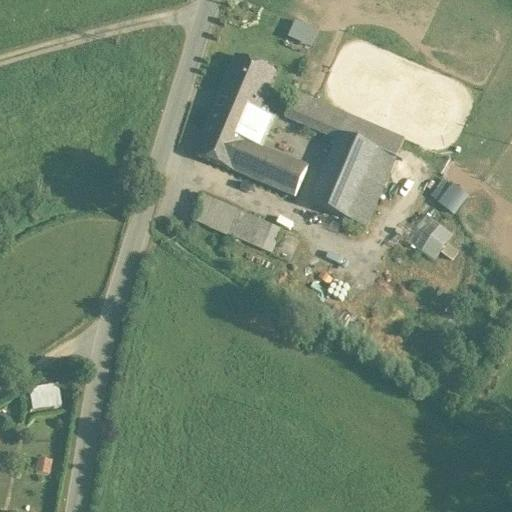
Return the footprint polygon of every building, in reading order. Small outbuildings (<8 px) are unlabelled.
[(293,21),(287,39),(314,47),(319,29),(293,21)] [(276,75),(236,58),(207,127),(260,149),(273,119),(259,113),(276,75)] [(404,141),(295,94),(285,119),(338,142),(311,206),(366,230),(404,141)] [(260,149),(207,127),(195,157),(295,200),(307,172),(306,169),(260,149)] [(443,179),(430,197),(454,215),(468,196),(443,179)] [(281,233),(201,198),(193,217),(272,254),(281,233)] [(407,241),(433,262),(455,236),(428,215),(407,241)] [(28,387),(30,409),(59,406),(57,385),(28,387)] [(37,459),(35,471),(48,473),(49,460),(37,459)]
